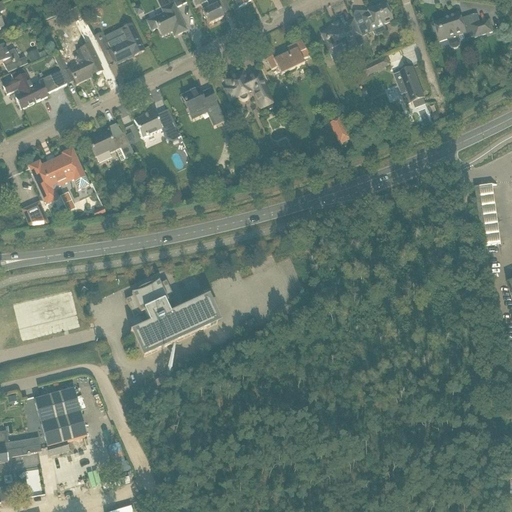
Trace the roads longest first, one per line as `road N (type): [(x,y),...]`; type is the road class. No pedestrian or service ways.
road 1 (primary): [(29,260),(234,224),(350,188),(511,118)]
road 2 (residential): [(0,151),(327,0)]
road 3 (residential): [(127,442),(93,368),(0,387)]
